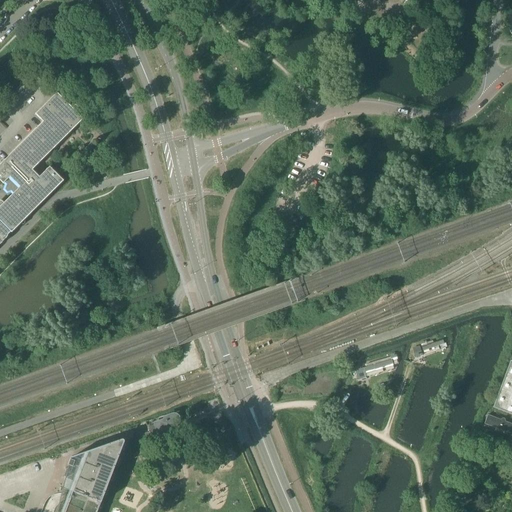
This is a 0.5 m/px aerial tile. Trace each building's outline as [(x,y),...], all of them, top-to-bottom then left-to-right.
[(0,244),(2,243),(3,242),(5,240),(6,239),(7,237),(8,236),(7,235),(10,232),(11,233),(63,181),(49,167),(39,177),(32,170),(83,119),(75,112),(76,110),(77,111),(78,110),(78,109),(78,108),(78,107),(77,107),(77,106),(76,106),(75,105),(75,106),(74,106),(73,106),(73,107),(72,108),(57,93),(35,114),(43,122),(0,164),(0,181),(3,184),(5,182),(8,185),(7,187),(10,190),(12,189),(15,192),(3,203),(2,202),(2,201),(1,201),(0,200),(0,244)] [(422,354),(419,346),(413,348),(415,356),(422,354)] [(494,407),(511,413),(511,363),(494,407)] [(356,376),(364,373),(362,368),(354,370),(356,376)] [(484,424),(511,434),(511,424),(504,421),(504,420),(504,419),(503,419),(502,418),(501,419),(500,419),(500,420),(487,415),(484,424)] [(149,426),(151,431),(154,440),(177,432),(175,424),(176,424),(177,423),(178,421),(178,420),(178,419),(177,418),(177,417),(176,417),(175,416),(174,416),(173,416),(172,416),(160,420),(161,422),(149,426)] [(56,511),(96,511),(100,502),(105,487),(111,472),(122,442),(122,441),(122,440),(121,440),(87,452),(70,458),(56,511)] [(472,460),(478,468),(484,465),(478,456),(472,460)]
